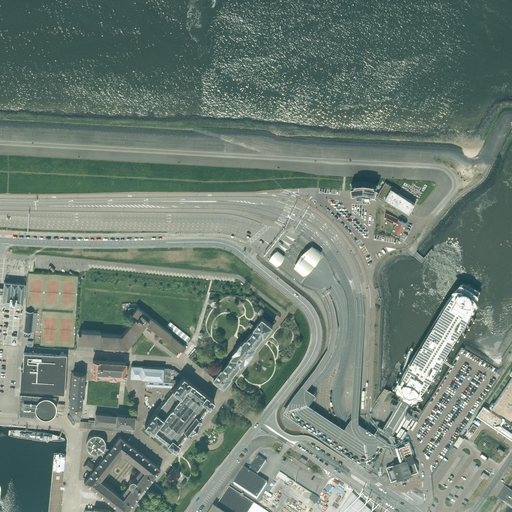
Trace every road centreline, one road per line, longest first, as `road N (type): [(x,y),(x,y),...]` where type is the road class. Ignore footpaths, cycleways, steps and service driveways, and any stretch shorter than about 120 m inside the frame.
road 1 (unclassified): [(0,208),(226,211),(270,224)]
road 2 (primary): [(0,218),(221,223),(256,234)]
road 3 (tertiary): [(0,240),(218,242),(243,254)]
road 4 (primary): [(354,422),(354,274),(326,231),(287,208)]
road 5 (primary): [(345,421),(336,396),(350,296),(321,243),(282,218)]
road 6 (tertiary): [(243,254),(305,305),(317,337),(260,422)]
road 7 (primary): [(179,201),(0,202)]
